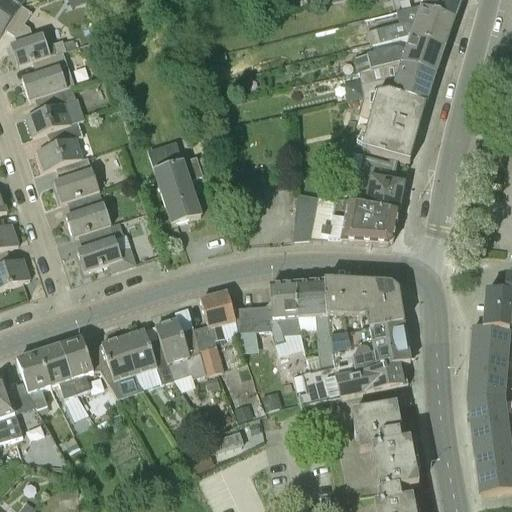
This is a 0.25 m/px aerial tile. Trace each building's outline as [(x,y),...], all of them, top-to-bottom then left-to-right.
[(0,0),(0,40),(5,34),(5,33),(22,9),(27,0),(0,0)] [(84,0),(66,0),(70,11),(87,5),(84,0)] [(420,10),(454,24),(463,0),(403,0),(404,2),(411,0),(424,0),(421,10),(420,10)] [(37,65),(37,64),(63,55),(66,54),(65,53),(75,49),(73,42),(63,45),(63,44),(53,47),(50,36),(43,39),(43,37),(35,40),(29,30),(25,27),(32,16),(22,9),(5,33),(5,34),(15,41),(16,39),(20,47),(10,50),(17,71),(37,65)] [(391,43),(410,39),(444,53),(454,24),(420,10),(414,28),(405,24),(368,34),(371,47),(391,43)] [(398,67),(434,80),(444,53),(410,39),(405,54),(400,52),(396,51),(353,61),(357,76),(358,76),(398,67)] [(201,40),(184,45),(187,58),(204,54),(201,40)] [(72,91),(72,90),(74,90),(63,55),(37,64),(37,65),(41,77),(21,84),(29,106),(41,101),(71,91),(72,91)] [(213,67),(227,63),(225,56),(211,60),(213,67)] [(190,71),(193,85),(213,80),(209,65),(190,71)] [(389,95),(426,109),(434,80),(398,67),(358,76),(364,100),(389,95)] [(103,69),(93,72),(96,82),(106,78),(103,69)] [(53,135),(78,126),(85,124),(78,103),(76,103),(72,91),(71,91),(41,101),(46,114),(25,121),(33,142),(53,135)] [(389,162),(390,162),(409,167),(410,166),(408,165),(414,143),(415,144),(418,132),(417,131),(423,110),(425,111),(426,109),(389,95),(364,100),(364,101),(369,99),(369,110),(373,110),(365,140),(361,138),(356,147),(362,150),(361,153),(390,161),(389,162)] [(213,121),(205,124),(209,136),(217,133),(213,121)] [(82,163),(88,161),(83,162),(76,141),(82,139),(78,126),(53,135),(57,148),(37,155),(44,176),(55,173),(55,172),(82,163)] [(344,206),(398,216),(404,187),(389,185),(392,170),(396,171),(396,169),(345,154),(343,164),(323,160),(321,171),(341,174),(341,176),(350,178),(349,184),(339,182),(335,204),(344,206)] [(61,209),(67,207),(100,195),(88,161),(82,163),(55,172),(55,173),(60,185),(54,187),(61,209)] [(184,164),(154,174),(172,230),(201,221),(189,185),(202,181),(196,161),(184,165),(184,164)] [(221,166),(228,189),(250,182),(245,166),(235,169),(233,162),(221,166)] [(83,239),(111,230),(100,195),(67,207),(71,219),(65,221),(73,243),(83,239)] [(310,246),(327,246),(341,247),(387,249),(387,250),(393,245),(398,216),(344,206),(335,204),(334,205),(296,199),(292,247),(310,246)] [(111,230),(83,239),(87,252),(77,255),(84,277),(108,269),(111,278),(135,270),(129,252),(119,255),(115,243),(124,239),(119,227),(111,230)] [(0,256),(18,250),(11,229),(0,232),(0,231),(0,256)] [(0,294),(30,285),(22,263),(3,269),(0,259),(0,294)] [(511,330),(511,282),(500,281),(498,297),(486,296),(483,332),(510,334),(510,330),(511,330)] [(334,372),(326,320),(324,286),(295,288),(297,322),(301,338),(300,333),(316,332),(319,359),(306,363),(309,376),(301,379),(301,380),(334,372)] [(372,334),(404,328),(398,296),(397,294),(391,290),(390,289),(324,286),(326,320),(363,320),(369,318),(372,334)] [(286,345),(284,340),(301,338),(297,322),(295,288),(270,289),(272,311),(232,313),(231,313),(235,327),(238,337),(271,335),(274,348),(286,345)] [(200,304),(208,333),(212,345),(226,342),(238,339),(238,337),(235,327),(231,313),(227,297),(200,304)] [(199,355),(194,337),(183,341),(177,324),(155,331),(160,348),(161,348),(168,369),(171,378),(174,385),(191,380),(192,383),(206,378),(199,355)] [(410,366),(404,328),(372,334),(376,356),(354,361),(357,378),(398,369),(410,366)] [(471,355),(508,358),(510,334),(483,332),(473,331),(471,355)] [(174,385),(171,378),(168,369),(161,348),(160,348),(150,352),(144,334),(123,342),(135,380),(136,380),(138,388),(142,394),(161,388),(162,389),(174,385)] [(114,387),(135,380),(123,342),(86,354),(93,376),(100,374),(108,388),(114,386),(114,387)] [(85,380),(93,378),(82,343),(60,350),(76,399),(90,395),(85,380)] [(64,404),(76,399),(60,350),(39,357),(50,392),(59,389),(64,404)] [(223,377),(217,351),(199,355),(206,378),(207,381),(223,377)] [(469,379),(507,382),(508,358),(471,355),(469,379)] [(42,395),(50,392),(39,357),(16,365),(28,400),(29,399),(37,414),(48,411),(42,395)] [(305,395),(306,399),(298,401),(300,412),(408,388),(407,387),(402,388),(398,369),(357,378),(344,381),(342,370),(334,372),(301,380),(293,381),(297,397),(305,395)] [(467,401),(505,403),(507,382),(469,379),(467,401)] [(208,394),(220,390),(217,380),(205,384),(208,394)] [(4,424),(15,420),(3,386),(0,386),(0,447),(14,443),(13,441),(11,442),(4,424)] [(277,396),(261,401),(266,416),(282,411),(277,396)] [(471,432),(507,427),(504,411),(505,403),(467,401),(467,404),(471,432)] [(234,414),(238,427),(253,422),(249,409),(234,414)] [(371,455),(375,475),(414,468),(409,445),(403,446),(396,409),(352,417),(355,436),(358,435),(360,443),(357,444),(359,457),(371,455)] [(474,454),(510,449),(507,427),(471,432),(474,454)] [(477,477),(511,471),(511,465),(510,449),(474,454),(477,477)] [(188,463),(195,478),(214,469),(208,454),(188,463)] [(373,511),(413,511),(412,503),(415,503),(414,501),(413,502),(411,492),(418,491),(414,468),(375,475),(379,496),(377,496),(379,509),(373,510),(373,511)] [(511,471),(477,477),(480,499),(511,494),(511,471)] [(56,490),(62,479),(51,473),(47,480),(48,486),(56,490)]
